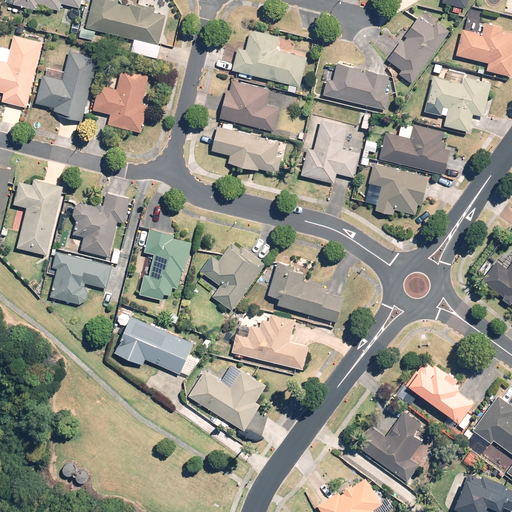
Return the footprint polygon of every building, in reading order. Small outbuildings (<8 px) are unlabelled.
[(5,0),(6,2),(37,10),(38,5),(59,10),(61,3),(80,7),(81,3),(85,4),(86,0),(85,0),(5,0)] [(92,0),(86,27),(158,45),(166,15),(154,12),(155,7),(136,3),(136,5),(130,3),(130,6),(118,3),(118,0),(92,0)] [(442,0),(442,2),(466,8),(468,0),(442,0)] [(387,60),(402,70),(399,74),(412,83),(450,31),(436,22),(433,26),(419,16),(405,35),(407,37),(404,41),(401,39),(387,60)] [(462,29),(456,55),(488,63),(486,70),(511,76),(511,70),(511,32),(502,30),(503,26),(485,22),(482,33),(462,29)] [(81,28),(79,36),(93,40),(95,32),(81,28)] [(238,47),(232,70),(289,84),(287,91),(295,93),(297,86),(299,87),(307,57),(278,50),(277,47),(280,36),(255,30),(249,33),(245,49),(238,47)] [(26,107),(43,42),(14,35),(10,49),(0,46),(0,91),(4,93),(2,101),(26,107)] [(35,103),(55,108),(54,111),(58,112),(57,115),(82,121),(98,57),(69,50),(62,79),(42,74),(35,103)] [(327,79),(323,94),(386,110),(390,94),(385,93),(390,75),(365,69),(365,72),(360,71),(361,68),(337,62),(333,80),(327,79)] [(111,114),(108,124),(141,132),(148,105),(142,103),(149,73),(123,66),(117,89),(99,85),(93,110),(111,114)] [(431,85),(426,102),(429,103),(427,109),(437,111),(439,105),(448,107),(444,125),(469,131),(473,114),(483,116),(491,83),(464,77),(465,73),(449,70),(446,79),(433,75),(433,77),(430,76),(428,85),(431,85)] [(226,89),(219,117),(274,131),(279,108),(267,104),(270,89),(232,80),(230,90),(226,89)] [(348,126),(321,119),(314,149),(308,148),(301,175),(334,183),(336,173),(354,177),(360,152),(343,148),(348,126)] [(222,127),(217,126),(211,150),(230,155),(228,163),(259,170),(259,168),(278,173),(282,157),(275,156),(279,141),(232,129),(233,125),(223,123),(222,127)] [(386,132),(379,158),(444,174),(450,150),(444,148),(446,143),(441,142),(444,131),(413,124),(412,126),(401,123),(398,135),(386,132)] [(378,142),(366,139),(363,156),(367,157),(369,151),(376,152),(378,142)] [(428,177),(373,163),(369,182),(371,183),(366,202),(377,204),(375,210),(393,214),(395,209),(415,214),(418,204),(421,205),(428,177)] [(0,213),(11,169),(0,166),(0,213)] [(46,255),(63,186),(34,179),(32,184),(19,181),(14,204),(27,207),(17,248),(46,255)] [(124,223),(130,197),(106,192),(103,205),(98,203),(97,206),(81,202),(75,206),(73,215),(76,221),(73,234),(83,237),(80,250),(110,256),(117,222),(124,223)] [(174,234),(150,229),(145,251),(154,254),(149,275),(144,274),(140,294),(163,300),(164,294),(171,295),(172,287),(178,288),(181,272),(184,273),(191,242),(173,238),(174,234)] [(232,310),(266,264),(241,246),(240,248),(231,242),(218,260),(211,255),(200,271),(220,285),(212,296),(232,310)] [(120,250),(114,249),(111,262),(118,263),(120,250)] [(496,260),(481,280),(503,295),(501,297),(510,304),(511,301),(511,302),(511,249),(511,250),(504,258),(511,263),(507,268),(496,260)] [(106,288),(112,264),(56,251),(53,267),(57,268),(50,297),(80,304),(86,299),(88,292),(84,286),(85,283),(106,288)] [(279,298),(277,305),(336,322),(343,298),(326,293),(327,288),(303,281),(305,273),(293,270),(294,266),(278,261),(268,295),(279,298)] [(244,355),(303,369),(309,346),(289,342),(295,319),(271,313),(269,321),(262,319),(260,327),(251,325),(250,326),(240,324),(238,334),(236,334),(232,352),(236,353),(235,355),(243,358),(244,355)] [(178,317),(171,314),(169,320),(176,323),(178,317)] [(193,342),(131,316),(115,353),(143,364),(145,359),(180,373),(181,371),(189,375),(199,359),(188,354),(193,342)] [(207,348),(212,341),(207,337),(202,344),(207,348)] [(467,411),(473,402),(455,391),(458,386),(454,383),(457,378),(435,363),(433,366),(422,359),(405,384),(403,382),(394,395),(402,400),(410,388),(449,415),(444,423),(452,428),(456,421),(458,423),(458,424),(464,429),(473,415),(467,411)] [(204,369),(188,396),(244,431),(260,405),(256,402),(266,385),(240,368),(229,385),(204,369)] [(511,404),(497,394),(472,429),(491,442),(493,439),(511,452),(511,462),(506,471),(511,475),(511,404)] [(410,457),(422,440),(413,434),(421,423),(403,410),(385,436),(370,425),(357,445),(407,480),(419,464),(410,457)] [(482,459),(471,450),(463,459),(474,468),(482,459)] [(62,472),(64,474),(65,475),(67,475),(69,475),(71,475),(72,473),(73,472),(74,470),(74,468),(73,466),(71,465),(70,464),(68,463),(66,464),(64,465),(63,466),(62,468),(62,470),(62,472)] [(77,479),(78,481),(80,482),(81,483),(83,482),(85,482),(87,480),(88,479),(88,477),(88,475),(87,473),(86,472),(84,471),(82,471),(80,471),(78,472),(77,473),(76,475),(76,477),(77,479)] [(493,504),(502,483),(482,475),(480,478),(468,473),(466,477),(465,477),(453,506),(465,511),(464,511),(491,511),(495,505),(493,504)] [(337,491),(317,504),(322,511),(374,511),(372,509),(382,502),(365,477),(352,486),(351,484),(342,490),(343,492),(340,494),(337,491)]
